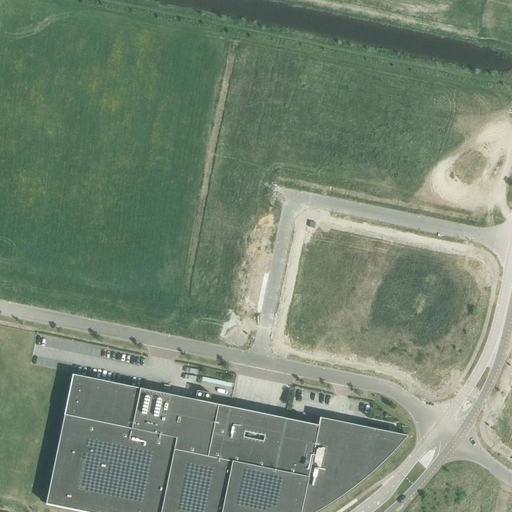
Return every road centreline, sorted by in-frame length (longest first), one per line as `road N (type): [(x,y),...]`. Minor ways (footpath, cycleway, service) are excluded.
road 1 (unclassified): [(511,243),(293,198),(259,362)]
road 2 (unclassified): [(0,311),(259,362)]
road 3 (unclassified): [(259,362),(374,384),(442,426)]
